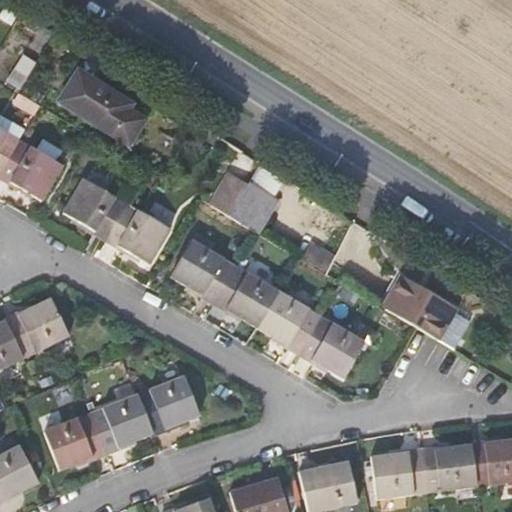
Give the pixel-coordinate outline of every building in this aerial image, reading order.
[(7,81),(20,89),(36,64),(23,56),(7,81)] [(126,102),(78,72),(59,102),(128,145),(144,121),(122,108),(126,102)] [(0,172),(18,141),(0,130),(0,116),(0,172)] [(0,116),(0,130),(18,141),(25,131),(0,116)] [(18,141),(0,172),(0,177),(41,202),(62,167),(18,141)] [(228,177),(209,206),(228,217),(246,186),(228,177)] [(62,214),(105,240),(126,205),(82,179),(62,214)] [(276,201),(247,184),(246,186),(228,217),(257,234),(276,201)] [(169,231),(126,205),(105,240),(149,265),(169,231)] [(170,278),(213,303),(234,267),(191,242),(170,278)] [(213,303),(256,329),(278,293),(234,267),(213,303)] [(401,278),(383,309),(437,341),(455,310),(401,278)] [(256,329),(300,354),(321,318),(278,293),(256,329)] [(68,337),(50,299),(5,321),(23,359),(68,337)] [(321,318),(300,354),(343,379),(364,343),(321,318)] [(5,321),(0,323),(0,370),(23,359),(5,321)] [(198,417),(183,377),(137,395),(152,435),(198,417)] [(137,395),(90,414),(105,453),(152,435),(137,395)] [(90,414),(43,433),(59,472),(105,453),(90,414)] [(511,440),(470,446),(475,487),(511,483),(511,440)] [(421,452),(426,494),(475,487),(470,446),(421,452)] [(0,503),(38,484),(18,447),(0,456),(0,503)] [(371,458),(376,500),(426,494),(421,452),(371,458)] [(317,511),(357,503),(348,463),(299,473),(306,511),(317,511)] [(286,511),(277,479),(228,493),(234,511),(286,511)] [(212,511),(208,499),(174,511),(212,511)]
